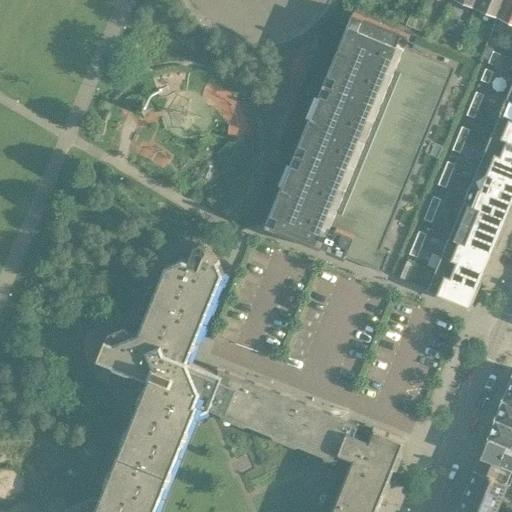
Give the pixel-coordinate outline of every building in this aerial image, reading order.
[(499,14),(504,0),(478,0),(477,4),(499,14)] [(511,18),(511,0),(504,0),(499,14),(511,18)] [(456,67),(405,46),(398,43),(399,39),(401,35),(409,38),(409,36),(410,35),(353,12),(266,224),(382,272),(382,270),(391,251),(382,247),(456,67)] [(411,13),(406,25),(414,28),(418,16),(411,13)] [(418,16),(414,28),(421,31),(426,19),(418,16)] [(452,31),(449,40),(459,44),(462,35),(452,31)] [(485,47),(481,56),(484,57),(487,58),(490,60),(493,51),(485,47)] [(496,66),(501,54),(493,51),(490,60),(488,62),(496,66)] [(488,83),(493,71),(486,68),(481,80),(488,83)] [(479,106),(483,95),(476,91),(471,103),(479,106)] [(511,119),(511,98),(507,97),(500,114),(511,119)] [(474,118),(479,106),(471,103),(466,115),(474,118)] [(511,139),(511,119),(500,114),(492,132),(511,139)] [(464,141),(469,129),(461,126),(457,138),(464,141)] [(511,160),(511,139),(492,132),(485,149),(511,160)] [(460,152),(464,141),(457,138),(452,149),(460,152)] [(511,180),(511,160),(485,149),(478,167),(511,180)] [(511,201),(511,180),(478,167),(471,184),(511,201)] [(445,187),(450,176),(442,173),(438,184),(445,187)] [(506,219),(511,204),(511,201),(471,184),(464,202),(506,219)] [(436,210),(440,199),(433,196),(428,207),(436,210)] [(499,237),(506,219),(464,202),(456,219),(499,237)] [(431,222),(436,210),(428,207),(423,219),(431,222)] [(492,254),(499,237),(456,219),(449,237),(492,254)] [(421,245),(426,234),(419,231),(414,242),(421,245)] [(484,272),(492,254),(449,237),(442,254),(484,272)] [(417,257),(421,245),(414,242),(409,254),(417,257)] [(373,511),(376,506),(379,504),(385,491),(382,490),(386,480),(390,478),(395,466),(392,464),(396,454),(400,453),(405,440),(373,427),(368,439),(355,434),(359,423),(218,366),(216,371),(188,360),(223,272),(218,259),(204,254),(206,251),(204,246),(199,244),(194,246),(188,260),(183,258),(165,266),(138,332),(113,342),(105,339),(97,359),(147,379),(129,426),(131,427),(125,443),(122,442),(112,467),(115,468),(112,476),(108,484),(106,483),(96,507),(99,508),(97,511),(92,511),(91,509),(83,511),(373,511)] [(477,289),(484,272),(442,254),(435,272),(477,289)] [(410,282),(418,264),(407,259),(399,277),(410,282)] [(470,307),(477,289),(435,272),(428,289),(470,307)] [(511,404),(511,378),(503,401),(511,404)] [(511,404),(503,401),(496,419),(511,426),(511,404)] [(511,426),(496,419),(488,437),(511,446),(511,426)] [(511,446),(488,437),(481,456),(511,469),(511,446)] [(495,511),(508,482),(511,470),(511,469),(481,456),(458,511),(495,511)]
